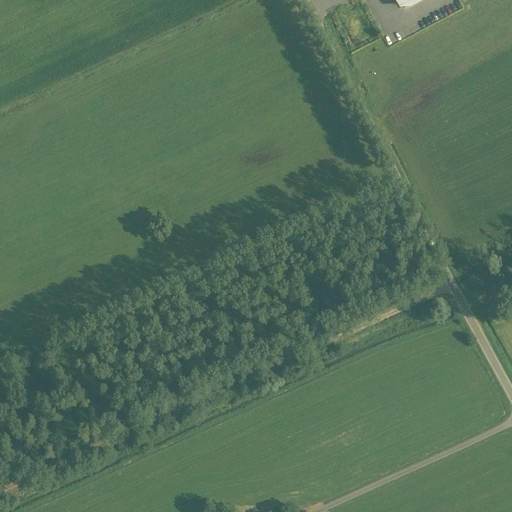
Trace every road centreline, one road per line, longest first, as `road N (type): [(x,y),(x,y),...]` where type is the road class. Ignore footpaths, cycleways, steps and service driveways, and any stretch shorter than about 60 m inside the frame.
road 1 (unclassified): [(511,391),(309,0)]
road 2 (unknown): [(511,426),(320,511)]
